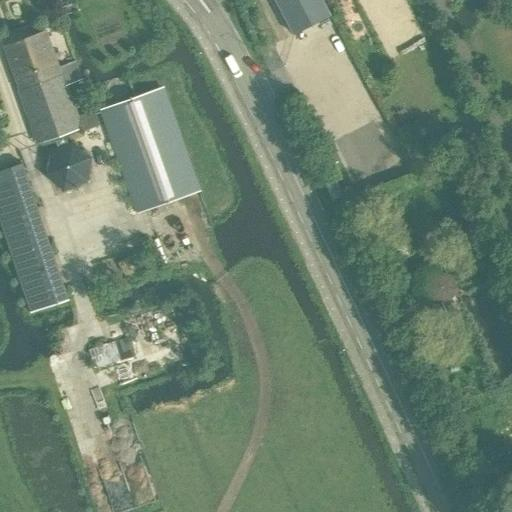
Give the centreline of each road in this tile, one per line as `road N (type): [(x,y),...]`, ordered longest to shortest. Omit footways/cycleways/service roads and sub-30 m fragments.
road 1 (secondary): [(450,511),(237,62),(196,0)]
road 2 (track): [(68,266),(176,231),(211,258),(245,305),(262,354),(265,403),(223,511)]
